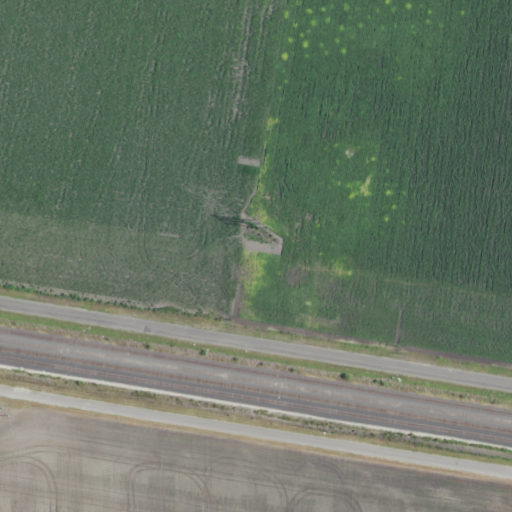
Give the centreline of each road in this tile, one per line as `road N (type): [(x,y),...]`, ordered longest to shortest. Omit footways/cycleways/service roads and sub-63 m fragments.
road 1 (residential): [(511,482),(0,395)]
road 2 (residential): [(511,385),(0,302)]
